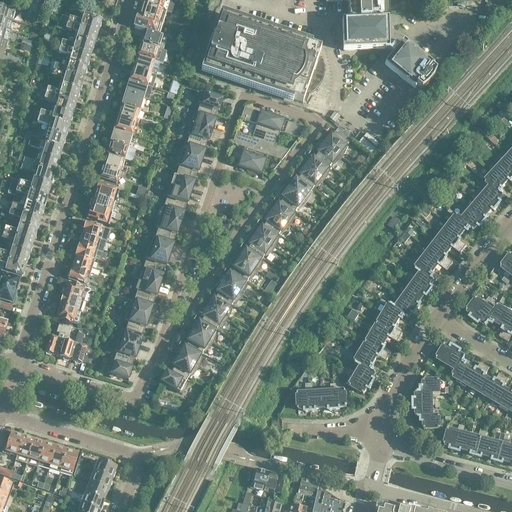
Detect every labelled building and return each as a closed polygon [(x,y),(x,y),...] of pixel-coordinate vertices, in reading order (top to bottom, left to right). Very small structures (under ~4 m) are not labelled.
[(39,0),(36,13),(46,16),(50,1),(45,0),(39,0)] [(143,0),(142,5),(167,13),(170,14),(172,15),(176,2),(167,0),(143,0)] [(358,0),(359,1),(348,1),(349,14),(349,21),(342,21),(343,51),(384,50),(389,50),(387,0),(358,0)] [(445,0),(437,0),(437,9),(449,8),(449,3),(445,3),(445,0)] [(465,8),(468,0),(466,0),(458,0),(457,5),(465,8)] [(55,3),(50,1),(46,16),(51,17),(55,3)] [(0,17),(12,21),(13,22),(18,7),(5,4),(0,2),(0,17)] [(144,6),(140,17),(163,24),(167,13),(142,5),(141,5),(144,6)] [(492,7),(488,5),(484,13),(492,18),(497,8),(493,5),(492,7)] [(102,18),(103,14),(89,10),(88,14),(102,18)] [(36,20),(38,14),(26,11),(25,16),(36,20)] [(104,12),(103,14),(102,18),(111,21),(113,16),(104,12)] [(197,22),(203,24),(206,14),(200,13),(197,22)] [(221,14),(213,37),(215,38),(211,50),(209,49),(201,73),(292,103),(293,101),(303,104),(307,92),(310,93),(313,91),(316,88),(318,85),(320,80),(322,74),(322,71),(322,67),(321,63),(317,62),(321,50),(311,47),(312,45),(221,14)] [(66,17),(64,23),(98,33),(99,28),(101,28),(102,25),(101,23),(101,21),(87,17),(85,16),(84,19),(83,19),(82,22),(66,17)] [(0,28),(9,31),(12,21),(0,17),(0,28)] [(134,29),(135,29),(145,32),(160,36),(163,24),(140,17),(138,17),(134,29)] [(66,31),(66,30),(78,34),(77,40),(94,45),(94,44),(96,43),(97,41),(96,39),(98,33),(64,23),(58,21),(56,28),(66,31)] [(0,28),(0,39),(2,40),(8,42),(11,32),(9,31),(0,28)] [(141,43),(141,45),(159,50),(159,49),(165,51),(167,44),(162,42),(163,37),(160,36),(145,32),(143,37),(141,38),(140,42),(141,43)] [(196,44),(198,36),(194,34),(190,36),(192,42),(196,44)] [(59,41),(57,47),(90,57),(92,51),(94,51),(95,48),(93,46),(94,45),(77,40),(75,46),(59,41)] [(385,67),(386,66),(396,74),(395,75),(396,76),(397,75),(405,81),(407,83),(406,84),(409,86),(415,90),(416,89),(419,91),(420,90),(421,91),(425,89),(428,86),(430,84),(432,82),(434,78),(436,73),(432,69),(434,67),(429,63),(403,42),(400,46),(397,45),(400,42),(398,41),(391,50),(389,50),(384,50),(385,52),(389,52),(393,55),(384,66),(385,67)] [(139,51),(137,57),(155,62),(159,50),(141,45),(141,46),(139,46),(138,50),(139,51)] [(90,57),(57,47),(56,52),(71,57),(70,63),(87,68),(87,67),(89,66),(90,63),(89,62),(90,57)] [(135,64),(133,69),(151,75),(154,76),(156,68),(154,68),(155,62),(137,57),(137,58),(135,59),(134,62),(135,64)] [(57,59),(53,71),(83,80),(85,75),(87,74),(87,71),(86,70),(87,68),(70,63),(57,59)] [(130,80),(129,81),(148,87),(151,75),(133,69),(132,74),(130,75),(129,79),(130,80)] [(83,80),(53,71),(51,77),(64,81),(62,87),(80,92),(80,91),(82,90),(82,87),(81,86),(83,80)] [(175,82),(177,83),(182,84),(184,78),(177,76),(175,82)] [(126,92),(126,94),(144,99),(149,101),(152,88),(148,87),(129,81),(128,86),(126,88),(125,91),(126,92)] [(179,94),(182,84),(177,83),(174,92),(179,94)] [(48,88),(46,95),(76,104),(77,98),(79,97),(80,95),(79,93),(80,92),(62,87),(60,92),(48,88)] [(176,102),(178,96),(168,93),(166,99),(176,102)] [(198,105),(196,110),(215,116),(218,109),(219,109),(222,101),(223,101),(202,94),(200,93),(198,95),(198,97),(196,100),(196,102),(196,104),(198,105)] [(124,100),(122,106),(140,111),(144,99),(126,94),(125,94),(124,95),(123,99),(124,100)] [(46,95),(44,100),(57,104),(55,110),(72,115),(72,114),(74,113),(75,110),(74,109),(76,104),(46,95)] [(118,117),(118,118),(136,124),(140,111),(122,106),(120,111),(119,112),(117,116),(118,117)] [(169,121),(173,109),(167,108),(163,119),(169,121)] [(175,108),(171,118),(177,121),(181,110),(175,108)] [(260,114),(244,108),(241,120),(257,125),(252,139),(260,141),(264,143),(272,117),(260,113),(260,114)] [(35,116),(39,118),(69,127),(70,122),(72,120),(73,118),(72,117),(72,115),(55,110),(53,116),(41,112),(36,112),(34,116),(35,116)] [(189,120),(187,124),(212,132),(215,124),(213,123),(215,116),(196,110),(195,115),(193,114),(192,115),(191,117),(189,120)] [(503,110),(496,117),(501,122),(509,114),(503,110)] [(33,122),(37,123),(50,127),(48,133),(65,138),(65,137),(67,136),(68,133),(67,132),(69,127),(39,118),(35,116),(33,122)] [(272,117),(264,143),(275,147),(280,133),(299,140),(307,129),(284,122),(284,121),(272,117)] [(116,124),(114,131),(132,136),(135,129),(137,129),(138,125),(136,124),(118,118),(118,119),(116,120),(115,123),(116,124)] [(187,136),(186,141),(205,147),(207,140),(209,140),(212,132),(187,124),(186,128),(185,132),(185,135),(187,136)] [(112,137),(110,143),(128,149),(143,153),(145,148),(130,144),(132,136),(114,131),(112,131),(111,135),(112,137)] [(26,139),(30,140),(61,150),(63,145),(65,144),(66,141),(65,140),(65,138),(48,133),(46,139),(43,138),(32,135),(25,133),(24,139),(26,139)] [(243,153),(238,167),(250,171),(260,141),(252,139),(236,133),(232,145),(245,149),(243,153)] [(324,135),(320,141),(342,159),(344,155),(345,153),(346,152),(346,150),(347,148),(346,147),(348,145),(333,133),(329,139),(324,135)] [(366,133),(358,143),(371,153),(379,144),(366,133)] [(25,145),(28,146),(42,151),(41,157),(58,162),(58,161),(60,160),(61,157),(59,156),(61,150),(30,140),(26,139),(25,145)] [(204,155),(203,154),(205,147),(186,141),(185,144),(182,145),(180,148),(178,151),(177,155),(201,163),(204,155)] [(260,141),(250,171),(261,175),(266,161),(265,161),(267,156),(282,161),(290,151),(275,147),(264,143),(260,141)] [(320,150),(315,156),(330,168),(332,165),(333,166),(335,165),(336,164),(338,163),(339,162),(342,159),(320,141),(315,146),(320,150)] [(107,154),(107,155),(125,160),(127,154),(142,158),(143,153),(128,149),(110,143),(109,148),(107,149),(106,153),(107,154)] [(474,158),(469,153),(464,160),(469,164),(474,158)] [(104,162),(103,167),(126,174),(127,170),(122,168),(125,160),(107,155),(106,157),(104,158),(103,161),(104,162)] [(175,166),(177,167),(175,172),(195,178),(197,171),(199,172),(201,163),(177,155),(176,159),(175,163),(175,164),(175,166)] [(306,158),(302,163),(324,181),(327,177),(326,177),(327,176),(328,174),(329,172),(329,170),(328,170),(330,168),(315,156),(311,161),(306,158)] [(19,163),(23,164),(54,174),(56,168),(58,167),(58,164),(57,163),(58,162),(41,157),(39,162),(35,161),(24,158),(21,157),(19,162),(19,163)] [(502,162),(500,165),(511,175),(511,161),(507,157),(502,162)] [(18,168),(21,169),(21,170),(32,173),(35,173),(34,180),(50,185),(51,184),(53,183),(53,180),(52,179),(54,174),(23,164),(19,163),(18,168)] [(302,173),(298,178),(313,190),(314,188),(315,188),(317,187),(319,186),(320,185),(321,184),(324,181),(302,163),(297,169),(302,173)] [(494,168),(491,172),(492,173),(506,185),(508,182),(509,181),(511,183),(511,182),(511,175),(500,165),(499,165),(496,169),(494,168)] [(126,174),(103,167),(101,173),(99,174),(98,177),(99,178),(97,184),(115,190),(117,182),(118,182),(119,178),(124,179),(126,174)] [(175,172),(174,177),(172,176),(171,178),(170,178),(168,182),(166,186),(191,194),(194,186),(192,186),(195,178),(175,172)] [(489,176),(485,181),(486,181),(487,183),(499,193),(500,195),(501,194),(504,191),(502,189),(506,185),(492,173),(491,172),(488,175),(489,176)] [(288,181),(284,186),(307,203),(309,200),(311,197),(311,195),(312,193),(311,192),(313,190),(298,178),(293,184),(288,181)] [(10,185),(18,187),(47,196),(49,191),(50,191),(51,188),(50,186),(50,185),(34,180),(32,186),(11,180),(10,185)] [(486,190),(483,194),(498,208),(502,204),(500,202),(504,197),(501,194),(500,195),(499,193),(487,183),(486,184),(485,184),(488,186),(485,189),(486,190)] [(8,191),(16,193),(23,195),(21,201),(43,208),(44,207),(46,206),(46,203),(45,202),(47,196),(18,187),(10,185),(8,191)] [(97,191),(95,197),(114,203),(115,203),(119,204),(124,206),(132,208),(134,209),(136,205),(126,201),(118,199),(121,192),(117,191),(103,186),(98,185),(98,186),(97,186),(96,189),(97,190),(96,191),(97,191)] [(167,198),(165,203),(184,209),(187,202),(188,203),(191,194),(166,186),(165,190),(165,194),(165,196),(165,198),(167,198)] [(285,196),(280,201),(296,213),(297,210),(298,211),(300,210),(302,209),(303,208),(304,206),(307,203),(284,186),(280,192),(285,196)] [(478,198),(475,202),(475,203),(489,214),(493,210),(495,211),(498,208),(483,194),(479,199),(478,198)] [(92,202),(90,206),(92,207),(92,208),(110,214),(112,214),(115,203),(114,203),(95,197),(93,202),(92,202)] [(7,209),(11,211),(40,220),(41,215),(43,214),(44,211),(43,210),(43,208),(21,201),(19,207),(12,205),(12,206),(8,205),(7,209)] [(271,204),(267,210),(290,226),(292,223),(293,221),(294,219),(295,218),(295,216),(294,215),(296,213),(280,201),(276,207),(271,204)] [(487,220),(485,219),(489,214),(475,203),(475,202),(471,206),(472,208),(469,212),(484,224),(487,220)] [(157,213),(156,217),(181,226),(183,217),(182,217),(184,209),(165,203),(163,208),(161,207),(160,209),(159,210),(158,212),(158,213),(157,213)] [(2,214),(9,216),(18,219),(16,225),(19,226),(36,231),(36,230),(38,230),(39,227),(38,226),(40,220),(11,211),(7,209),(4,208),(2,214)] [(88,214),(87,217),(88,218),(88,219),(92,220),(107,225),(108,225),(111,218),(112,214),(110,214),(92,208),(90,213),(89,214),(88,214)] [(423,210),(419,215),(426,220),(432,213),(426,209),(424,211),(423,210)] [(268,219),(264,225),(279,236),(281,233),(282,234),(283,233),(285,232),(286,231),(287,229),(288,229),(290,226),(267,210),(263,215),(268,219)] [(458,217),(474,231),(478,226),(480,228),(484,224),(469,212),(468,211),(465,214),(465,215),(463,215),(461,218),(459,216),(458,217)] [(395,226),(396,226),(400,221),(393,216),(389,221),(389,222),(395,226)] [(451,220),(448,224),(463,235),(466,231),(468,232),(471,229),(474,232),(474,231),(458,217),(455,216),(452,220),(451,220)] [(156,229),(155,234),(174,241),(176,233),(178,234),(181,226),(156,217),(155,222),(154,225),(154,227),(154,229),(156,229)] [(84,230),(82,235),(83,235),(101,240),(105,229),(102,229),(102,228),(101,228),(86,223),(86,225),(84,225),(83,229),(84,230)] [(446,230),(443,234),(464,250),(467,246),(459,240),(463,235),(448,224),(444,228),(446,230)] [(255,227),(250,233),(274,249),(276,246),(277,244),(277,242),(278,241),(278,239),(277,238),(279,236),(264,225),(259,231),(255,227)] [(0,231),(0,232),(3,234),(33,243),(34,238),(36,237),(37,234),(36,233),(36,231),(19,226),(17,232),(1,227),(0,231)] [(409,228),(405,233),(410,236),(413,231),(409,228)] [(0,238),(2,239),(2,240),(14,243),(12,249),(29,254),(31,253),(32,250),(31,249),(33,243),(3,234),(0,232),(0,238)] [(251,242),(247,248),(263,259),(264,257),(265,257),(267,256),(269,255),(270,254),(271,252),(271,253),(274,249),(250,233),(246,239),(251,242)] [(410,236),(405,233),(399,240),(405,245),(411,237),(410,236)] [(442,233),(435,242),(449,253),(453,248),(461,254),(464,250),(443,234),(442,233)] [(147,245),(145,248),(170,257),(173,248),(171,248),(174,241),(155,234),(153,239),(151,238),(150,240),(149,241),(147,245)] [(81,241),(79,246),(107,255),(108,251),(99,248),(101,240),(83,235),(82,235),(81,235),(79,240),(81,241)] [(435,242),(428,250),(444,262),(445,263),(450,267),(453,263),(448,259),(446,257),(446,256),(449,253),(435,242)] [(76,255),(76,257),(94,263),(96,256),(105,259),(107,255),(79,246),(77,251),(76,254),(76,255)] [(0,257),(25,266),(27,261),(29,260),(30,257),(29,256),(29,254),(12,249),(7,247),(5,253),(0,251),(0,257)] [(146,261),(144,265),(163,272),(166,265),(167,265),(170,257),(145,248),(144,253),(144,256),(144,258),(144,260),(146,261)] [(238,251),(234,257),(258,273),(260,269),(261,267),(261,266),(262,264),(262,262),(261,261),(263,259),(247,248),(243,254),(238,251)] [(423,255),(421,258),(422,259),(436,270),(438,266),(439,265),(442,268),(447,271),(450,267),(445,263),(444,262),(428,250),(425,255),(423,255)] [(511,273),(511,256),(511,255),(501,268),(502,269),(502,270),(505,273),(503,276),(505,277),(502,281),(505,283),(508,279),(510,277),(511,273)] [(0,264),(1,265),(0,269),(0,270),(5,272),(22,278),(22,277),(24,276),(25,273),(24,271),(25,266),(0,257),(0,264)] [(93,268),(94,263),(76,257),(75,258),(76,258),(74,262),(73,262),(71,267),(73,268),(72,269),(91,275),(93,268)] [(235,266),(231,272),(247,283),(249,280),(250,281),(251,280),(253,279),(255,276),(258,273),(234,257),(230,263),(235,266)] [(418,265),(416,268),(419,271),(429,279),(431,280),(432,279),(434,276),(432,275),(436,270),(422,259),(421,258),(417,263),(418,265)] [(137,276),(135,280),(160,288),(162,280),(161,279),(163,272),(144,265),(142,270),(141,270),(139,271),(138,272),(137,276)] [(91,275),(72,269),(71,274),(69,274),(68,278),(69,279),(69,280),(85,285),(87,286),(89,279),(99,282),(100,277),(91,275)] [(416,279),(414,281),(431,293),(433,289),(431,288),(435,282),(432,279),(431,280),(429,279),(419,271),(416,276),(417,277),(416,279)] [(222,275),(218,281),(242,296),(244,293),(245,291),(246,289),(246,288),(247,286),(245,285),(247,283),(231,272),(227,278),(222,275)] [(20,280),(0,273),(0,286),(16,292),(16,291),(18,290),(19,287),(18,285),(20,280)] [(271,281),(276,285),(279,279),(274,276),(271,281)] [(407,277),(405,280),(409,283),(409,286),(406,289),(407,290),(422,301),(425,296),(427,298),(431,293),(414,281),(411,279),(407,277)] [(492,287),(494,286),(495,283),(488,278),(485,282),(492,287)] [(135,292),(134,297),(153,303),(155,296),(157,296),(160,288),(135,280),(134,284),(133,287),(133,291),(135,292)] [(220,290),(216,296),(232,307),(233,304),(234,305),(237,302),(238,301),(240,300),(242,296),(218,281),(215,287),(220,290)] [(267,286),(273,290),(276,285),(271,281),(267,286)] [(65,293),(64,295),(85,302),(87,294),(88,293),(89,292),(90,291),(95,293),(96,289),(81,285),(80,288),(68,284),(66,289),(65,292),(65,293)] [(0,286),(0,302),(1,303),(1,301),(12,304),(14,299),(16,298),(17,295),(16,293),(16,292),(0,286)] [(399,291),(396,295),(401,299),(417,311),(420,307),(418,305),(422,301),(407,290),(406,289),(403,294),(399,291)] [(59,304),(60,306),(81,313),(85,302),(64,295),(62,301),(60,302),(59,304)] [(390,304),(389,305),(396,309),(403,314),(405,316),(405,317),(408,319),(412,314),(414,315),(417,311),(401,299),(396,295),(393,298),(397,301),(396,302),(398,303),(395,307),(390,304)] [(207,299),(203,305),(227,320),(229,317),(230,315),(231,311),(231,309),(230,309),(232,307),(216,296),(212,303),(207,299)] [(132,301),(130,301),(128,304),(126,307),(124,311),(149,319),(152,311),(150,310),(153,303),(134,297),(132,301)] [(471,319),(475,321),(492,300),(489,298),(486,301),(484,300),(482,302),(480,300),(479,301),(477,299),(467,312),(472,316),(471,318),(471,319)] [(492,300),(475,321),(479,325),(480,323),(485,327),(486,327),(489,323),(488,322),(490,320),(498,308),(492,304),(494,302),(492,300)] [(1,303),(0,305),(0,308),(12,312),(13,307),(1,303)] [(204,314),(200,321),(217,331),(218,328),(219,329),(221,328),(222,326),(225,324),(227,320),(203,305),(199,311),(204,314)] [(383,310),(381,314),(382,315),(397,324),(400,319),(403,320),(405,317),(405,316),(403,314),(396,309),(389,305),(389,306),(388,305),(385,310),(383,310)] [(81,313),(60,306),(60,307),(61,307),(60,310),(59,310),(58,314),(59,315),(57,319),(77,325),(78,322),(81,313)] [(488,322),(489,323),(493,325),(495,323),(500,326),(508,311),(500,306),(498,308),(490,320),(488,322)] [(123,322),(125,323),(123,328),(142,334),(145,327),(146,327),(149,319),(124,311),(123,315),(124,315),(123,319),(123,320),(123,322)] [(353,311),(349,317),(355,321),(358,315),(353,311)] [(511,313),(508,311),(500,326),(505,329),(499,337),(504,340),(511,326),(511,313)] [(256,316),(251,312),(248,317),(253,320),(256,316)] [(379,319),(377,323),(378,324),(378,325),(393,334),(394,335),(400,338),(403,334),(398,331),(394,329),(395,328),(397,324),(382,315),(381,314),(379,318),(379,319)] [(192,324),(188,330),(212,345),(214,341),(215,339),(216,336),(216,334),(215,333),(217,331),(200,321),(197,327),(192,324)] [(59,334),(58,339),(51,337),(48,346),(47,346),(45,353),(47,354),(46,355),(51,356),(51,355),(58,357),(68,326),(59,324),(57,333),(59,334)] [(376,325),(371,333),(386,343),(388,339),(389,338),(392,340),(398,343),(400,338),(394,335),(393,334),(378,325),(377,326),(376,325)] [(68,326),(58,357),(64,359),(63,360),(68,362),(68,360),(70,361),(75,344),(68,342),(70,337),(69,336),(72,327),(68,326)] [(352,331),(343,326),(340,330),(344,332),(349,336),(352,331)] [(100,331),(99,330),(97,337),(114,342),(139,350),(142,342),(140,341),(142,334),(123,328),(121,333),(118,334),(116,335),(114,335),(112,335),(110,335),(108,335),(106,334),(105,334),(101,332),(100,331)] [(189,339),(186,345),(202,355),(204,353),(205,353),(206,352),(207,351),(209,349),(210,348),(212,345),(188,330),(184,336),(189,339)] [(75,344),(70,361),(76,363),(75,364),(79,365),(80,364),(81,364),(82,361),(88,363),(95,341),(89,340),(87,345),(82,344),(84,336),(78,333),(75,344)] [(371,333),(366,342),(367,343),(382,353),(383,354),(389,357),(392,353),(387,349),(383,348),(384,347),(386,343),(371,333)] [(114,354),(113,359),(132,365),(134,358),(136,359),(139,350),(114,342),(113,346),(112,350),(112,351),(112,353),(114,354)] [(361,348),(359,352),(375,361),(377,358),(378,357),(381,359),(386,362),(389,357),(383,354),(382,353),(367,343),(365,348),(361,348)] [(177,349),(173,355),(198,369),(200,365),(200,364),(201,362),(201,360),(202,358),(201,357),(202,355),(186,345),(182,352),(177,349)] [(437,359),(447,366),(457,349),(452,347),(451,349),(445,345),(437,359)] [(457,349),(447,366),(452,368),(451,370),(455,373),(462,361),(463,362),(466,358),(460,354),(461,352),(457,349)] [(350,357),(348,359),(355,363),(356,364),(357,363),(362,367),(369,371),(372,372),(372,371),(374,368),(372,366),(375,361),(359,352),(356,357),(358,359),(357,360),(354,358),(354,359),(350,357)] [(196,372),(198,369),(173,355),(170,361),(175,364),(171,370),(188,380),(189,377),(190,378),(192,376),(193,375),(195,374),(196,372)] [(132,365),(113,359),(111,364),(109,363),(108,365),(107,367),(106,370),(106,372),(106,374),(109,375),(109,377),(109,379),(111,380),(113,380),(114,379),(115,377),(128,382),(129,381),(131,373),(130,372),(132,365)] [(462,361),(455,373),(453,377),(458,380),(457,382),(461,385),(470,369),(465,366),(467,364),(463,362),(462,361)] [(470,369),(461,385),(465,387),(467,386),(472,389),(485,366),(480,364),(475,372),(470,369)] [(359,371),(356,376),(372,386),(375,381),(373,380),(376,374),(372,371),(372,372),(369,371),(362,367),(361,366),(360,365),(357,370),(359,371)] [(485,366),(472,389),(481,394),(489,380),(484,377),(489,369),(485,366)] [(342,368),(339,372),(350,378),(353,379),(350,384),(351,384),(350,387),(364,395),(364,394),(367,389),(370,390),(372,386),(355,375),(353,374),(349,372),(345,370),(342,368)] [(444,371),(437,368),(435,372),(441,376),(444,371)] [(188,380),(171,370),(168,377),(165,375),(161,384),(167,387),(174,391),(182,395),(183,394),(184,392),(186,389),(187,387),(187,385),(185,384),(188,380)] [(489,380),(481,394),(491,400),(505,377),(500,374),(494,383),(489,380)] [(505,377),(491,400),(501,406),(509,391),(504,388),(509,380),(505,377)] [(421,389),(421,394),(434,393),(441,393),(441,384),(440,384),(440,382),(423,382),(424,389),(421,389)] [(329,391),(322,392),(323,409),(329,409),(329,411),(335,411),(333,385),(330,385),(331,389),(329,389),(329,391)] [(336,385),(333,385),(335,411),(340,411),(340,408),(347,408),(346,392),(343,392),(343,390),(339,391),(338,389),(337,389),(336,385)] [(511,393),(509,391),(501,406),(500,407),(509,413),(511,407),(511,393)] [(300,394),(297,394),(298,411),(305,410),(306,413),(311,412),(310,392),(304,393),(300,393),(300,394)] [(314,392),(310,392),(311,412),(316,412),(316,410),(323,409),(322,392),(314,392)] [(414,401),(414,406),(434,405),(440,405),(440,403),(436,403),(436,401),(434,401),(434,393),(421,394),(416,394),(416,401),(414,401)] [(434,405),(414,406),(414,411),(417,411),(417,418),(421,418),(434,418),(434,405)] [(434,418),(421,418),(421,423),(424,423),(424,430),(440,430),(440,426),(442,426),(441,418),(439,419),(439,417),(434,418)] [(452,430),(452,431),(449,431),(445,446),(451,448),(450,451),(455,452),(461,432),(452,430)] [(461,432),(455,452),(460,453),(461,451),(467,452),(471,435),(471,434),(467,433),(466,434),(461,432)] [(4,446),(2,453),(5,454),(10,456),(10,455),(17,457),(23,438),(22,438),(23,436),(16,434),(16,436),(11,434),(7,447),(4,446)] [(471,435),(467,452),(472,454),(472,456),(477,458),(481,441),(482,438),(481,438),(476,437),(476,436),(471,434),(471,435)] [(492,441),(488,458),(494,460),(493,462),(498,463),(502,447),(505,435),(501,434),(499,443),(497,442),(497,441),(493,440),(492,441)] [(502,447),(498,463),(503,465),(504,462),(510,464),(511,455),(511,445),(510,445),(510,441),(507,440),(508,436),(505,435),(502,447)] [(17,457),(15,462),(26,465),(28,460),(34,441),(23,438),(17,457)] [(481,441),(477,458),(482,459),(482,457),(488,458),(492,441),(493,440),(488,439),(487,440),(482,438),(481,441)] [(28,460),(26,465),(31,466),(31,467),(37,469),(38,467),(39,464),(45,445),(34,441),(28,460)] [(39,464),(38,467),(49,470),(50,467),(56,449),(56,448),(45,445),(39,464)] [(50,467),(49,470),(60,474),(61,471),(67,452),(56,448),(56,449),(50,467)] [(61,471),(60,474),(71,478),(72,473),(78,455),(77,455),(73,454),(74,452),(67,450),(67,452),(61,471)] [(93,472),(94,473),(112,479),(112,478),(114,479),(116,474),(114,473),(116,469),(97,461),(96,464),(93,472)] [(82,467),(77,465),(74,477),(79,478),(82,467)] [(0,475),(10,479),(12,472),(0,468),(0,475)] [(255,481),(255,482),(256,482),(255,487),(258,488),(257,488),(264,490),(266,484),(267,484),(270,474),(256,470),(253,480),(255,481)] [(23,476),(12,472),(10,479),(21,482),(23,476)] [(89,483),(90,483),(109,490),(111,485),(110,484),(112,479),(94,473),(93,472),(89,483)] [(266,484),(264,490),(275,493),(279,476),(270,474),(267,484),(266,484)] [(275,493),(274,494),(288,497),(292,479),(279,476),(275,493)] [(301,480),(297,496),(295,507),(304,509),(305,504),(301,503),(303,497),(307,498),(311,483),(301,480)] [(0,481),(0,494),(8,497),(12,488),(13,488),(14,486),(0,481)] [(90,483),(86,494),(104,501),(106,496),(107,496),(109,490),(90,483)] [(311,483),(307,498),(310,499),(308,509),(313,511),(315,500),(317,494),(319,485),(311,483)] [(0,506),(4,508),(8,497),(0,494),(0,506)] [(86,494),(82,504),(101,511),(103,506),(102,505),(104,501),(86,494)] [(252,496),(246,494),(242,506),(249,508),(252,496)] [(312,511),(320,511),(323,499),(324,497),(324,496),(317,494),(315,500),(312,511)] [(48,496),(45,502),(51,504),(54,498),(48,496)] [(323,499),(320,511),(330,511),(333,504),(334,502),(330,501),(330,499),(324,497),(323,499)] [(259,509),(266,510),(272,511),(279,511),(281,506),(280,506),(281,503),(272,501),(262,499),(259,509)] [(48,511),(51,504),(45,502),(41,511),(48,511)] [(333,504),(330,511),(343,511),(345,507),(343,506),(344,505),(342,503),(340,503),(338,503),(334,502),(333,504)]
